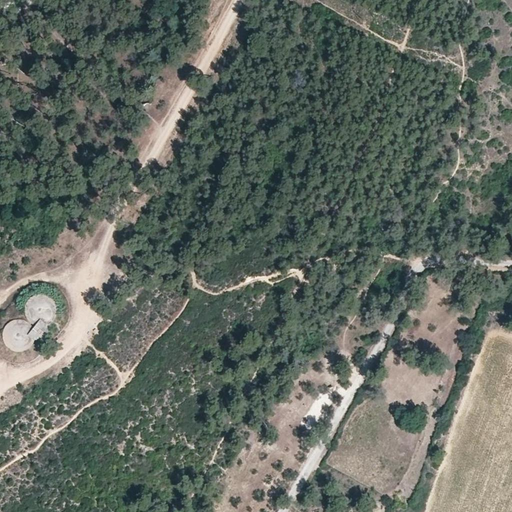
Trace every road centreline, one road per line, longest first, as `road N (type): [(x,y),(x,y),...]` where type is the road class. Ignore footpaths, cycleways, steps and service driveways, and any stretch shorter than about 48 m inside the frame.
road 1 (track): [(0,390),(76,331),(116,223),(236,0)]
road 2 (unclassified): [(281,511),(416,268),(440,259),(511,266)]
